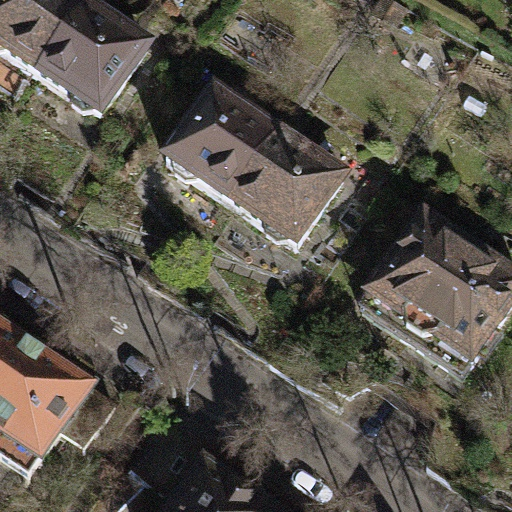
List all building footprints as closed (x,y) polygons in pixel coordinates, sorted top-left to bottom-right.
[(69,0),(0,0),(0,56),(37,81),(84,10),(69,0)] [(100,122),(147,51),(84,10),(37,81),(100,122)] [(212,95),(164,165),(231,210),(279,140),(212,95)] [(294,253),(342,183),(279,140),(231,210),(294,253)] [(511,284),(423,225),(370,304),(471,372),(511,310),(511,284)] [(57,439),(88,394),(0,335),(0,464),(28,483),(57,439)] [(88,394),(57,439),(81,455),(112,410),(88,394)] [(265,511),(204,470),(175,511),(148,493),(134,511),(265,511)]
